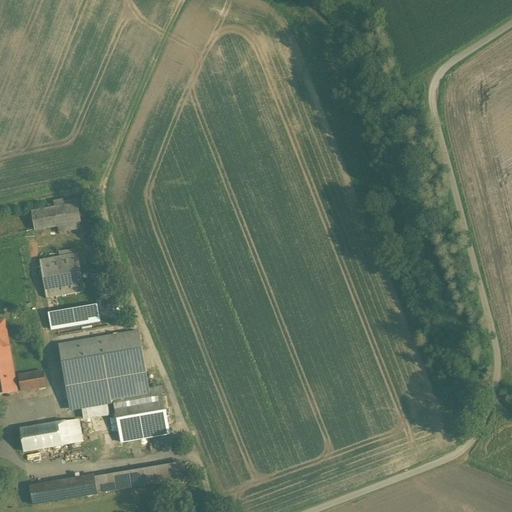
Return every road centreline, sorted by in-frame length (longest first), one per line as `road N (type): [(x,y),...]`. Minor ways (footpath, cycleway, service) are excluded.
road 1 (unclassified): [(511,29),(452,72),(434,110),(494,345),(489,407),(459,452),(311,511)]
road 2 (track): [(218,511),(100,202),(181,0)]
